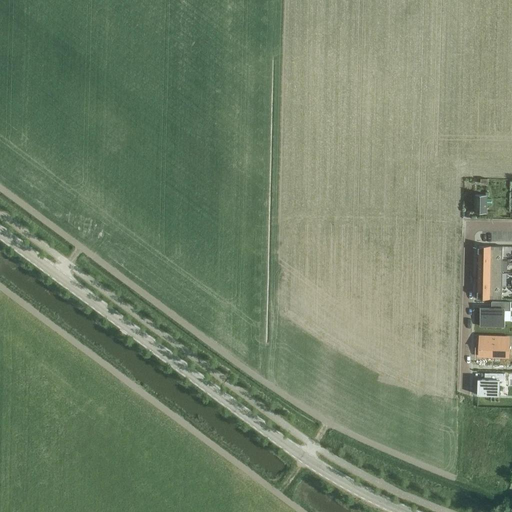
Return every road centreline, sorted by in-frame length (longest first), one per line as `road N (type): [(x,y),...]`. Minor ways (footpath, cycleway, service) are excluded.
road 1 (secondary): [(404,511),(315,464),(0,228)]
road 2 (residential): [(511,227),(468,233),(464,394)]
